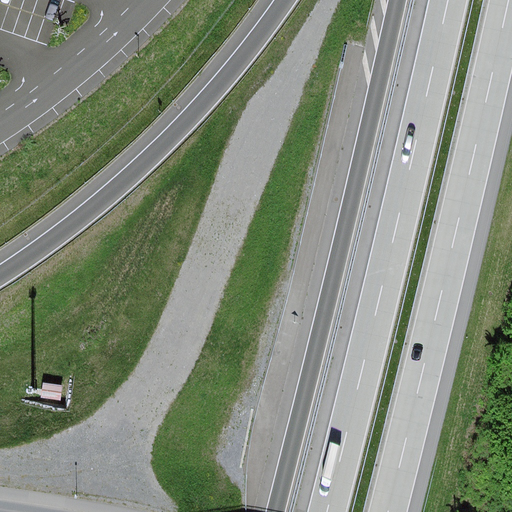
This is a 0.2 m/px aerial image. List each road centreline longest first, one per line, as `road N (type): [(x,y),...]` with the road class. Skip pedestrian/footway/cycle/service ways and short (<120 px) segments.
road 1 (motorway): [(385,511),(508,0)]
road 2 (motorway): [(449,0),(328,511)]
road 3 (motorway): [(397,0),(277,511)]
road 4 (motorway): [(283,0),(185,123),(93,206),(0,274)]
